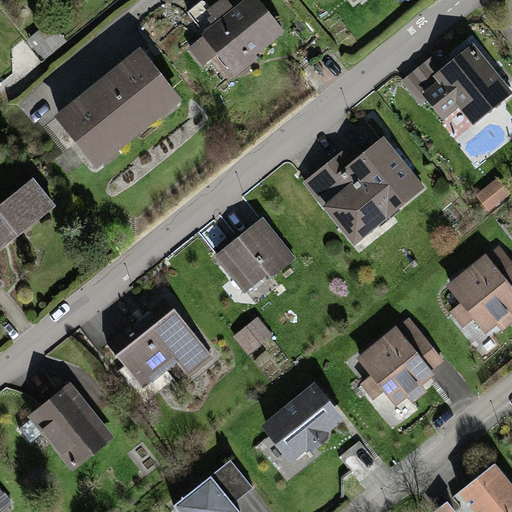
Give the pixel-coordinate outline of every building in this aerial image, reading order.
[(218,27),(201,39),(229,75),(280,37),(252,0),(225,0),(208,13),(218,27)] [(511,101),(511,90),(482,47),(415,92),(441,129),(467,111),(477,125),(511,101)] [(138,59),(54,125),(94,176),(179,110),(138,59)] [(384,144),(313,197),(351,247),(422,195),(384,144)] [(0,248),(52,206),(31,181),(0,206),(0,284),(1,284),(0,282),(0,248)] [(264,221),(213,259),(242,298),(293,260),(264,221)] [(511,326),(511,256),(506,250),(457,294),(498,339),(511,326)] [(168,302),(106,348),(137,389),(171,363),(183,380),(211,359),(168,302)] [(442,365),(408,325),(367,361),(402,401),(442,365)] [(352,420),(326,387),(271,431),(297,463),(352,420)] [(70,390),(30,421),(68,470),(108,439),(70,390)] [(257,488),(236,460),(175,506),(179,511),(246,511),(238,502),(257,488)] [(511,511),(511,474),(505,466),(459,502),(467,511),(511,511)] [(0,496),(0,511),(1,511),(8,507),(0,496)]
